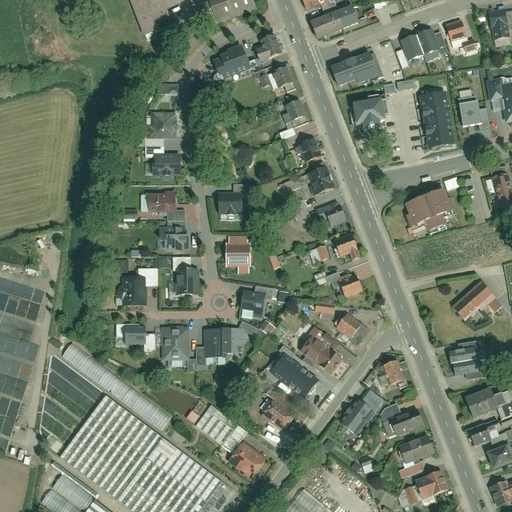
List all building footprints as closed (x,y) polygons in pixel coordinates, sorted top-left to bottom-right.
[(129,0),(143,38),(173,27),(163,0),(129,0)] [(256,9),(252,0),(208,0),(218,24),(256,9)] [(318,0),(301,0),(305,11),(321,5),(318,0)] [(196,5),(200,20),(208,18),(203,3),(196,5)] [(505,11),(487,14),(492,42),(510,39),(505,11)] [(337,14),(311,23),(317,39),(342,30),(337,14)] [(466,38),(460,22),(445,28),(450,43),(466,38)] [(438,56),(445,53),(438,33),(431,35),(429,30),(397,42),(405,63),(436,52),(438,56)] [(281,55),(275,37),(260,42),(263,50),(256,53),(260,63),(281,55)] [(476,51),(473,41),(461,45),(464,55),(476,51)] [(214,62),(221,81),(250,70),(241,47),(228,52),(229,54),(221,57),(221,60),(214,62)] [(331,68),(338,87),(376,74),(369,55),(331,68)] [(293,84),(287,69),(272,74),(277,89),(293,84)] [(511,122),(511,84),(503,86),(502,79),(486,82),(489,102),(502,100),(506,124),(511,122)] [(395,91),(414,88),(414,80),(394,83),(395,91)] [(420,94),(432,152),(439,151),(438,147),(454,144),(452,134),(455,133),(453,125),(449,125),(447,113),(450,112),(448,104),(445,105),(443,95),(431,97),(430,92),(420,94)] [(474,98),(458,100),(462,127),(479,124),(474,98)] [(379,122),(376,100),(346,105),(350,124),(356,123),(358,137),(376,134),(374,123),(379,122)] [(308,125),(300,102),(285,108),(287,115),(282,117),(285,126),(291,124),(294,130),(308,125)] [(147,141),(176,140),(175,115),(151,115),(151,128),(147,128),(147,141)] [(291,129),(277,133),(279,140),(293,136),(291,129)] [(322,158),(316,140),(298,146),(304,164),(322,158)] [(154,178),(180,178),(180,156),(154,156),(154,178)] [(292,156),(282,159),(285,170),(295,168),(292,156)] [(316,197),(335,190),(327,168),(308,176),(316,197)] [(511,190),(511,186),(509,175),(491,180),(495,195),(511,190)] [(446,192),(458,187),(455,178),(442,182),(446,192)] [(511,207),(511,190),(495,195),(499,211),(511,207)] [(445,191),(406,206),(410,217),(406,218),(410,229),(456,211),(452,200),(448,201),(445,191)] [(166,222),(185,221),(185,212),(176,213),(175,192),(165,193),(165,196),(148,197),(149,214),(166,214),(166,222)] [(218,195),(218,215),(242,215),(242,195),(218,195)] [(298,225),(308,222),(303,201),(292,204),(298,225)] [(330,229),(347,223),(340,206),(338,207),(336,203),(315,211),(320,223),(327,221),(330,229)] [(133,221),(133,211),(118,211),(118,221),(133,221)] [(174,254),(190,254),(189,229),(186,229),(185,221),(166,222),(166,228),(159,228),(160,248),(163,248),(164,252),(173,252),(174,254)] [(360,259),(351,236),(333,243),(340,258),(349,255),(352,262),(360,259)] [(229,245),(226,245),(226,267),(237,267),(237,275),(250,275),(250,269),(251,244),(247,244),(247,238),(229,238),(229,245)] [(306,252),(311,265),(327,259),(323,246),(306,252)] [(272,270),(286,265),(284,259),(276,262),(272,251),(266,254),(272,270)] [(166,268),(166,259),(155,259),(155,268),(166,268)] [(112,261),(113,271),(126,271),(125,261),(112,261)] [(123,309),(146,308),(146,288),(157,288),(157,270),(137,271),(137,278),(123,278),(123,289),(119,289),(119,301),(123,301),(123,309)] [(176,270),(176,297),(200,297),(200,270),(176,270)] [(342,298),(362,292),(356,277),(350,279),(349,275),(340,278),(339,274),(326,279),(328,286),(336,283),(342,298)] [(496,299),(481,282),(452,308),(465,322),(478,311),(480,313),(496,299)] [(252,319),(262,320),(265,294),(243,292),(240,313),(252,314),(252,319)] [(277,302),(284,303),(286,295),(279,294),(277,302)] [(511,315),(511,297),(502,307),(511,316),(511,315)] [(336,329),(357,345),(368,332),(347,315),(336,329)] [(278,325),(275,329),(266,323),(261,331),(279,343),(287,331),(278,325)] [(146,347),(146,328),(125,328),(125,347),(146,347)] [(186,374),(196,374),(196,367),(195,360),(189,361),(189,329),(163,329),(163,363),(186,362),(186,374)] [(244,330),(204,329),(204,349),(196,349),(195,360),(196,367),(205,367),(205,360),(225,360),(225,356),(238,356),(238,349),(244,349),(244,330)] [(300,353),(332,377),(343,363),(312,339),(300,353)] [(174,419),(73,346),(64,358),(165,431),(174,419)] [(474,349),(448,354),(451,366),(454,366),(456,377),(481,372),(479,362),(477,362),(474,349)] [(305,400),(318,382),(285,357),(271,374),(305,400)] [(106,398),(54,360),(50,365),(103,404),(100,408),(54,374),(49,381),(95,415),(92,418),(52,389),(48,394),(88,424),(85,428),(48,401),(43,407),(80,434),(77,439),(46,416),(42,423),(72,445),(68,450),(51,437),(46,444),(63,456),(61,459),(132,511),(202,511),(223,485),(106,398)] [(404,382),(397,363),(381,369),(388,388),(404,382)] [(491,389),(464,400),(474,421),(497,411),(502,422),(511,417),(511,402),(507,405),(503,394),(495,398),(491,389)] [(374,413),(382,401),(367,390),(359,402),(374,413)] [(261,418),(282,432),(293,416),(285,410),(289,405),(273,393),(269,399),(273,402),(261,418)] [(372,414),(356,401),(339,424),(355,437),(372,414)] [(424,428),(417,410),(401,417),(397,406),(383,411),(380,416),(389,441),(424,428)] [(190,412),(184,419),(192,425),(198,418),(190,412)] [(484,425),(467,432),(474,448),(491,441),(484,425)] [(498,435),(501,443),(511,439),(511,431),(498,435)] [(434,455),(427,437),(398,448),(405,466),(434,455)] [(327,441),(321,449),(327,453),(333,445),(327,441)] [(266,460),(243,444),(228,464),(251,481),(266,460)] [(511,451),(510,447),(486,455),(492,473),(511,465),(511,451)] [(449,491),(441,472),(415,482),(422,501),(449,491)] [(98,501),(63,477),(54,489),(85,511),(78,511),(52,492),(44,503),(56,511),(107,511),(96,504),(98,501)] [(504,483),(491,488),(498,508),(511,502),(511,501),(511,499),(511,498),(511,483),(505,486),(504,483)] [(331,511),(304,491),(286,511),(331,511)]
